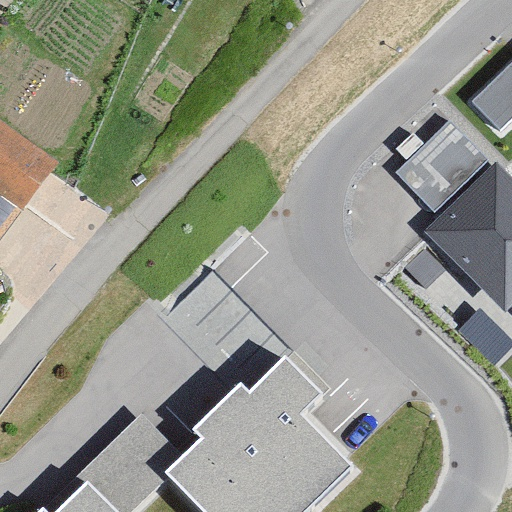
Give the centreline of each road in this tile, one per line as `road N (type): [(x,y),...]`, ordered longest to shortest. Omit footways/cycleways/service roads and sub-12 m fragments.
road 1 (residential): [(454,511),(475,464),(468,420),(449,384),(334,269),(320,245),(315,207),(346,146),(501,0)]
road 2 (residential): [(0,382),(50,315),(347,0)]
